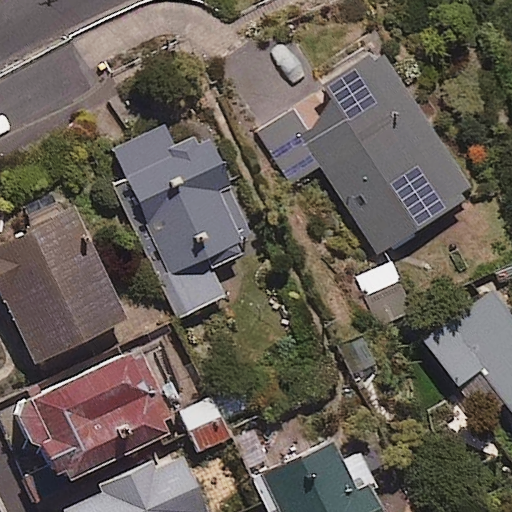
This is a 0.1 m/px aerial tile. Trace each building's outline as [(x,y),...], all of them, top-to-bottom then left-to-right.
[(469,193),(375,51),(258,128),(295,184),(323,165),(380,251),(469,193)] [(210,265),(239,253),(234,240),(251,233),(209,131),(172,146),(164,126),(113,147),(182,313),(223,296),(210,265)] [(120,320),(67,209),(0,241),(0,290),(34,361),(120,320)] [(511,319),(489,289),(423,339),(457,384),(479,368),(511,411),(511,319)] [(169,430),(132,351),(12,407),(30,446),(42,440),(61,481),(169,430)] [(229,435),(211,397),(180,412),(198,450),(229,435)] [(351,490),(329,443),(255,478),(271,511),(377,511),(364,484),(351,490)] [(100,492),(62,508),(63,511),(203,511),(180,457),(156,468),(151,458),(96,482),(100,492)]
